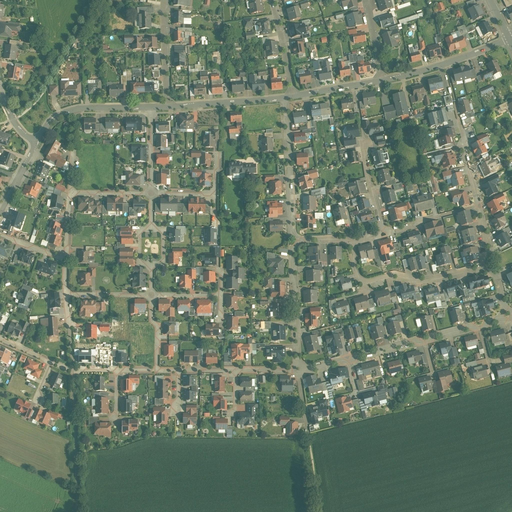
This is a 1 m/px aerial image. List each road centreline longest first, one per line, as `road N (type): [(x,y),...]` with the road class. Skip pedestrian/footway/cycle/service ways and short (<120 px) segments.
road 1 (residential): [(494,265),(364,286),(349,239)]
road 2 (residential): [(494,265),(456,106)]
road 3 (residential): [(285,98),(294,240)]
road 4 (unclassified): [(73,370),(76,511)]
road 5 (residential): [(382,80),(509,38)]
road 6 (residential): [(294,240),(299,372)]
road 7 (residential): [(36,143),(50,122),(74,109),(151,107)]
